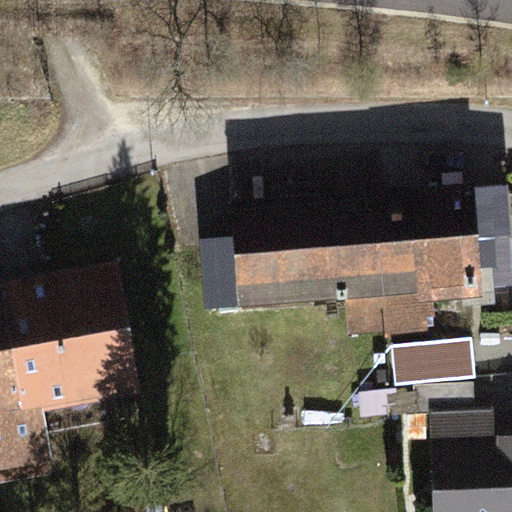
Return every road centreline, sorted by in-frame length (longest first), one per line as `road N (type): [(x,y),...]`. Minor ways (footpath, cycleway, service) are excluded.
road 1 (tertiary): [(511,139),(453,132),(131,161),(0,201)]
road 2 (track): [(105,169),(40,0)]
